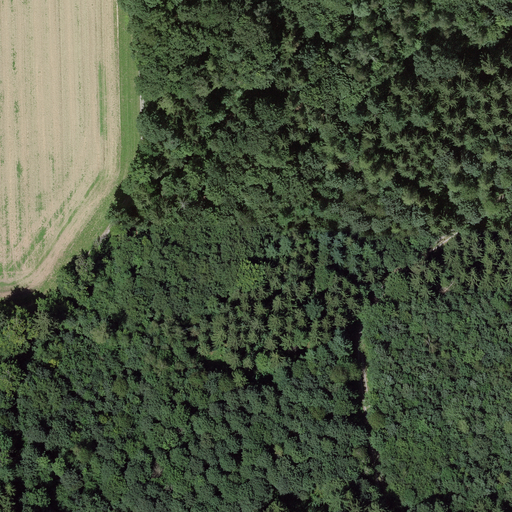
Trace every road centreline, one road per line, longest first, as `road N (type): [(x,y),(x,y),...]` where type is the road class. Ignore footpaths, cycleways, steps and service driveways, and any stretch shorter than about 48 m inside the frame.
road 1 (track): [(511,192),(462,221),(370,301),(359,329),(383,511)]
road 2 (track): [(143,167),(359,0)]
road 3 (track): [(27,346),(137,189),(143,167)]
road 4 (track): [(141,0),(143,167)]
road 5 (track): [(18,511),(11,466),(27,346)]
